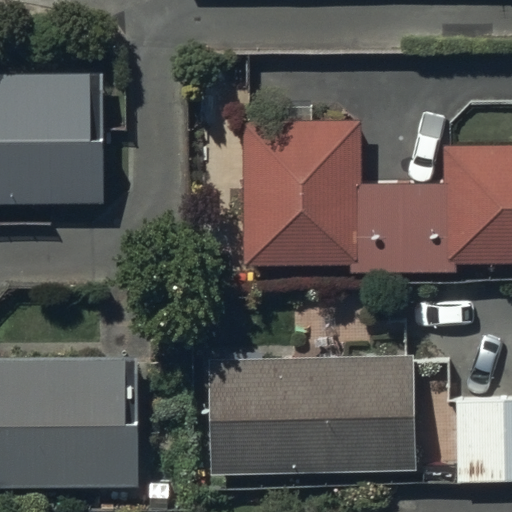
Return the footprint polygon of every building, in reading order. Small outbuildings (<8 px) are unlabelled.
[(0,79),(0,211),(110,211),(109,79),(0,79)] [(365,188),(365,125),(244,125),(244,142),(240,142),(240,194),(245,194),(245,268),(353,268),(353,276),(459,276),(459,266),(511,266),(511,149),(446,150),(446,188),(365,188)] [(410,347),(207,350),(209,467),(412,464),(410,347)] [(0,491),(144,491),(144,364),(0,364),(0,491)] [(511,389),(455,390),(455,473),(511,473),(511,389)]
